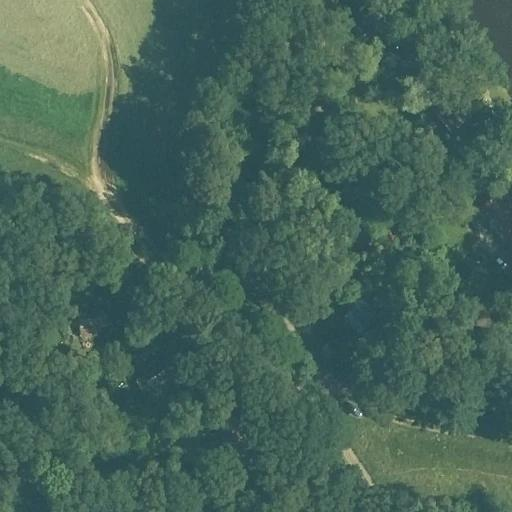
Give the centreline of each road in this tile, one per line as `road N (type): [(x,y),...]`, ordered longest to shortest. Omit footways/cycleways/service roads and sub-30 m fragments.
road 1 (track): [(382,511),(271,361),(158,265),(104,235),(64,229),(0,320)]
road 2 (track): [(271,361),(296,333),(244,278),(236,253),(241,237),(313,128),(326,94),(344,91),(384,108)]
road 3 (track): [(296,333),(349,388),(411,421),(511,437)]
road 4 (track): [(335,372),(408,376),(444,363),(511,309)]
